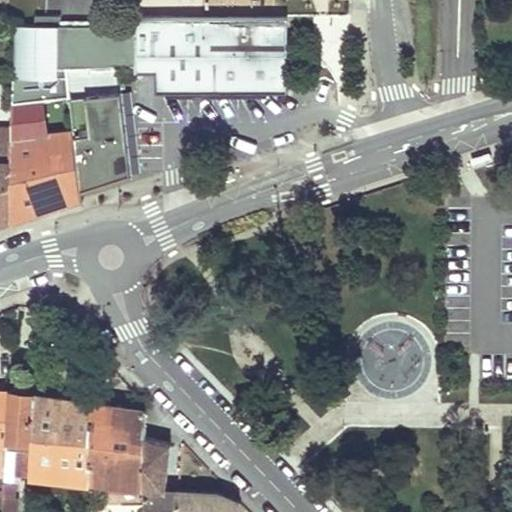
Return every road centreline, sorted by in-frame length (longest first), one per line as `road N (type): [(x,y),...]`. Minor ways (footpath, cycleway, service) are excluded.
road 1 (residential): [(111,258),(123,309),(149,355),(302,511)]
road 2 (tertiary): [(413,144),(234,202),(111,258)]
road 3 (residential): [(413,144),(396,91),(385,0)]
